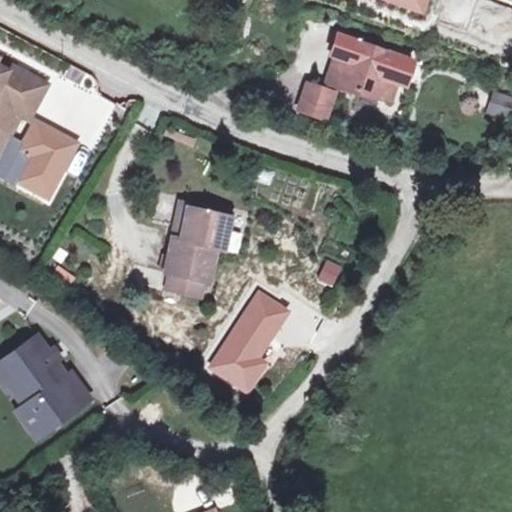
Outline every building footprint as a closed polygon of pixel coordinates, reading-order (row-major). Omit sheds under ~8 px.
[(334,56),(325,83),(356,94),(357,91),(377,98),(385,77),(392,56),(336,36),(329,54),(334,56)] [(8,66),(6,72),(0,68),(0,130),(11,136),(21,116),(28,119),(46,86),(8,66)] [(385,77),(377,98),(386,101),(394,81),(385,77)] [(331,94),(305,86),(296,111),(322,119),(331,94)] [(31,118),(16,151),(26,155),(11,187),(50,206),(80,141),(31,118)] [(99,122),(86,144),(106,155),(118,133),(99,122)] [(180,203),(172,238),(180,240),(188,205),(180,203)] [(231,215),(188,205),(180,240),(172,238),(164,273),(173,275),(199,281),(207,283),(215,249),(223,251),(231,215)] [(199,281),(173,275),(170,290),(195,296),(199,281)] [(94,404),(39,334),(0,362),(0,382),(19,408),(12,414),(37,445),(94,404)]
